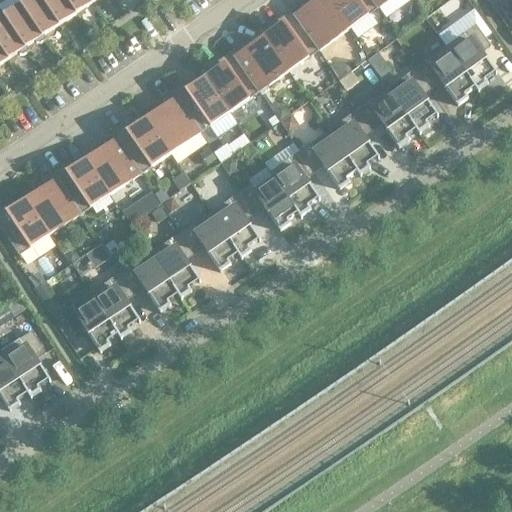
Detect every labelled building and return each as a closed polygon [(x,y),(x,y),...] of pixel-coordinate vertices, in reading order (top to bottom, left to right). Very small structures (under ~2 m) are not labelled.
[(60,27),(41,0),(29,0),(21,5),(43,38),(44,37),(60,27)] [(77,15),(66,0),(41,0),(60,27),(77,15)] [(94,4),(91,0),(66,0),(77,15),(94,4)] [(349,31),(326,0),(318,0),(306,9),(303,4),(291,12),(320,54),(321,53),(320,52),(349,31)] [(379,11),(371,0),(326,0),(349,31),(378,10),(379,11)] [(391,0),(371,0),(379,11),(380,11),(379,9),(391,0)] [(511,1),(511,0),(500,9),(511,25),(511,1)] [(43,38),(21,5),(4,17),(26,50),(27,49),(35,43),(36,45),(41,45),(43,43),(43,44),(47,41),(44,37),(43,38)] [(320,54),(291,12),(279,20),(283,26),(265,38),(289,73),(319,53),(320,54)] [(26,50),(4,17),(0,19),(0,47),(9,61),(18,55),(20,56),(24,57),(26,55),(30,53),(27,49),(26,50)] [(476,26),(464,35),(446,48),(475,89),(478,94),(479,93),(479,92),(488,85),(485,81),(495,75),(496,76),(497,75),(482,54),(491,48),(476,26)] [(289,73),(265,38),(247,50),(243,45),(232,53),(260,95),(261,95),(260,93),(289,73)] [(0,67),(9,61),(0,47),(0,67)] [(475,89),(446,48),(417,69),(432,90),(441,84),(458,108),(468,100),(465,96),(475,89)] [(260,95),(232,53),(220,61),(223,67),(206,79),(230,114),(259,94),(260,95)] [(380,53),(369,60),(374,67),(385,60),(380,53)] [(432,90),(417,69),(406,77),(412,85),(404,91),(401,87),(391,95),(417,131),(416,131),(420,137),(421,136),(420,135),(430,128),(427,124),(436,117),(437,119),(438,118),(423,97),(432,90)] [(230,114),(206,79),(188,91),(184,86),(172,94),(201,136),(202,136),(201,134),(230,114)] [(387,90),(369,103),(358,111),(373,132),(382,126),(399,150),(410,142),(407,138),(416,131),(417,131),(391,95),(387,90)] [(201,136),(172,94),(161,102),(164,108),(146,120),(171,155),(200,135),(201,136)] [(287,110),(279,108),(275,111),(281,120),(290,114),(287,110)] [(373,132),(358,111),(329,132),(358,173),(357,173),(360,178),(362,178),(361,177),(371,170),(368,166),(377,159),(378,161),(379,160),(364,139),(373,132)] [(293,115),(282,122),(289,132),(297,126),(298,122),(293,115)] [(171,155),(146,120),(129,132),(125,127),(113,135),(142,177),(141,176),(171,155)] [(246,133),(250,140),(260,133),(256,126),(246,133)] [(286,135),(280,126),(271,132),(274,136),(281,137),(286,135)] [(358,173),(329,132),(299,153),(314,174),(323,168),(340,192),(350,184),(348,180),(357,173),(358,173)] [(142,177),(113,135),(101,144),(105,149),(86,161),(110,196),(140,176),(141,178),(142,177)] [(210,148),(200,155),(207,165),(216,159),(210,148)] [(314,174),(299,153),(270,173),(273,178),(298,214),(298,215),(301,220),(302,219),(302,218),(311,211),(308,207),(318,201),(319,202),(320,201),(305,180),(314,174)] [(232,158),(224,164),(229,172),(234,169),(235,162),(232,158)] [(110,196),(86,161),(68,173),(65,168),(53,176),(81,218),(82,217),(81,216),(110,196)] [(81,218),(53,176),(41,183),(45,189),(27,201),(50,236),(80,217),(81,218)] [(298,214),(273,178),(262,185),(265,189),(257,194),(251,186),(240,194),(255,215),(264,209),(280,233),(291,225),(288,221),(298,215),(298,214)] [(156,196),(161,204),(170,198),(165,190),(156,196)] [(255,215),(240,194),(210,214),(239,255),(238,256),(241,261),(243,260),(242,259),(252,252),(249,248),(258,242),(259,243),(261,243),(246,221),(255,215)] [(174,199),(165,205),(171,213),(175,210),(176,203),(174,199)] [(50,236),(27,201),(8,213),(5,208),(0,210),(0,227),(22,260),(23,259),(20,256),(50,236)] [(122,212),(130,224),(142,217),(133,204),(122,212)] [(151,214),(157,223),(167,217),(161,207),(151,214)] [(239,255),(210,214),(181,234),(195,256),(204,250),(221,274),(231,266),(228,262),(238,256),(239,255)] [(105,227),(95,234),(102,243),(111,237),(105,227)] [(195,256),(181,234),(151,254),(179,296),(178,296),(181,302),(183,301),(182,300),(192,293),(189,289),(198,283),(199,284),(201,283),(186,262),(195,256)] [(113,239),(104,245),(110,255),(119,249),(113,239)] [(101,247),(92,253),(96,258),(102,259),(107,256),(101,247)] [(76,256),(69,254),(64,257),(70,266),(79,260),(76,256)] [(179,296),(151,254),(121,274),(135,296),(144,290),(160,314),(171,307),(168,303),(178,296),(179,296)] [(35,274),(28,278),(34,288),(44,282),(40,275),(35,274)] [(135,296),(121,274),(91,294),(118,336),(121,342),(122,341),(122,340),(132,333),(129,329),(138,323),(139,324),(141,324),(126,302),(135,296)] [(46,284),(37,290),(43,300),(53,293),(46,284)] [(118,336),(91,294),(60,314),(74,336),(84,330),(100,354),(111,347),(108,343),(118,336)] [(28,310),(21,299),(6,308),(13,319),(28,310)] [(32,333),(20,340),(1,353),(28,395),(31,400),(32,400),(32,399),(42,392),(39,388),(49,382),(50,383),(51,382),(37,361),(46,355),(32,333)] [(28,395),(1,353),(0,353),(0,397),(10,413),(21,406),(18,401),(28,395)]
